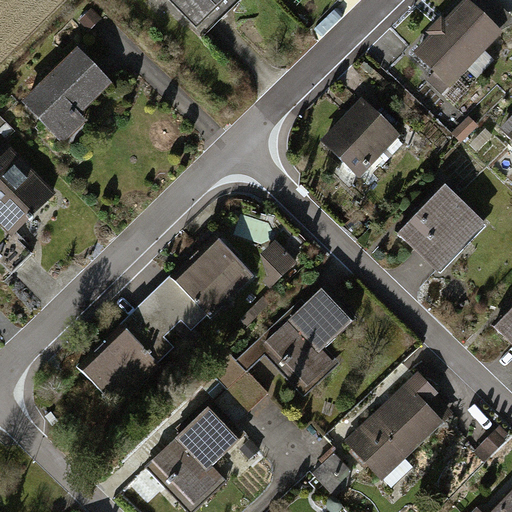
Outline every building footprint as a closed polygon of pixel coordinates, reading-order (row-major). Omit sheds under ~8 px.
[(169,0),(197,28),(226,0),(169,0)] [(477,0),(421,57),(460,96),(511,43),(511,24),(486,0),(477,0)] [(92,54),(36,104),(68,140),(124,90),(92,54)] [(381,173),(412,137),(374,104),(343,140),(381,173)] [(29,159),(0,182),(0,202),(30,238),(68,207),(29,159)] [(456,195),(420,235),(470,279),(506,238),(456,195)] [(279,282),(301,261),(280,238),(258,259),(279,282)] [(226,242),(184,278),(221,321),(263,285),(226,242)] [(336,293),(278,348),(307,379),(365,323),(336,293)] [(138,326),(99,364),(139,404),(178,366),(138,326)] [(225,395),(248,418),(274,392),(251,369),(225,395)] [(413,391),(366,438),(404,474),(450,427),(413,391)] [(223,397),(214,406),(236,426),(245,417),(223,397)] [(221,415),(162,465),(195,505),(254,455),(221,415)] [(342,463),(323,465),(325,487),(345,484),(342,463)] [(511,511),(511,482),(486,511),(511,511)]
